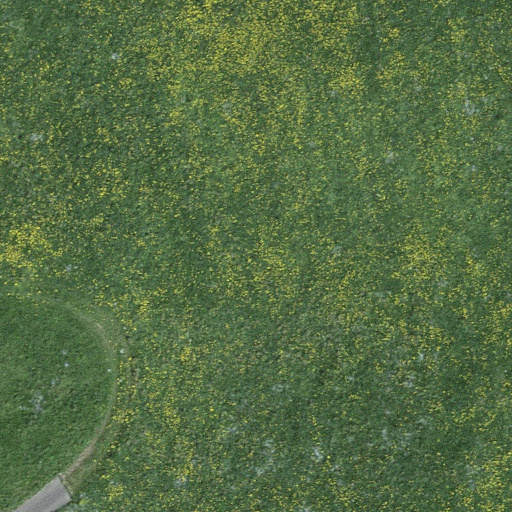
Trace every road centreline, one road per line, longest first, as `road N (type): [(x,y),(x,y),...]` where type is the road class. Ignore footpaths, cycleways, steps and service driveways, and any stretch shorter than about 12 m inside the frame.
road 1 (track): [(0,235),(113,287),(153,351),(140,410)]
road 2 (residential): [(140,410),(32,511)]
